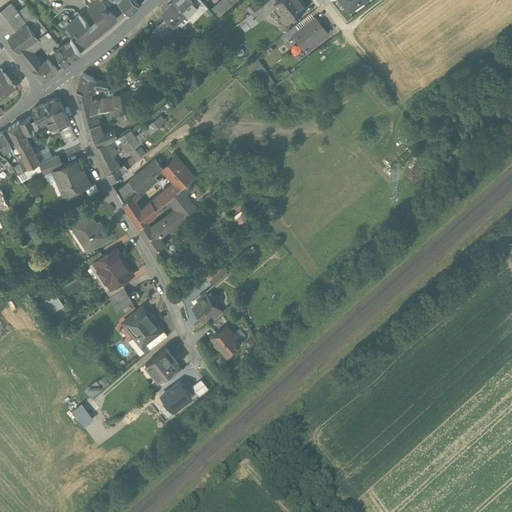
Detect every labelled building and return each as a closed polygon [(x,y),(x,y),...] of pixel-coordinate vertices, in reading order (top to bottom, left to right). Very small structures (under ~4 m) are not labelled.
[(105,6),(106,5),(101,0),(96,0),(88,7),(99,20),(106,28),(116,19),(109,10),(108,11),(105,6)] [(118,0),(131,13),(139,6),(133,0),(118,0)] [(186,13),(174,0),(161,13),(167,19),(173,25),(186,13)] [(198,5),(192,0),(175,0),(175,1),(188,15),(198,5)] [(238,0),(220,0),(210,9),(218,18),(238,0)] [(269,0),(250,15),(257,24),(276,8),(274,4),(278,1),(276,0),(269,0)] [(306,9),(299,0),(279,0),(278,1),(274,4),(276,8),(282,15),(285,14),(290,21),(306,9)] [(368,0),(343,0),(341,2),(349,13),(368,0)] [(0,9),(0,28),(33,71),(41,65),(27,47),(39,38),(11,1),(0,9)] [(245,9),(250,15),(258,9),(253,3),(245,9)] [(85,45),(96,36),(89,28),(79,15),(68,24),(85,45)] [(250,15),(238,25),(244,34),(257,24),(250,15)] [(173,25),(167,19),(151,33),(158,40),(161,38),(170,30),(174,26),(173,25)] [(293,36),(306,52),(328,35),(315,19),(298,32),(293,36)] [(101,32),(106,28),(99,20),(94,23),(101,32)] [(73,32),(66,23),(61,27),(69,36),(73,32)] [(96,36),(101,32),(94,23),(89,28),(96,36)] [(298,32),(295,27),(280,38),(284,43),(293,36),(298,32)] [(58,43),(54,38),(49,42),(53,47),(54,47),(54,46),(58,43)] [(56,51),(65,69),(82,57),(71,41),(56,51)] [(276,84),(256,56),(246,64),(265,92),(276,84)] [(48,61),(47,61),(41,65),(33,71),(42,84),(58,72),(60,72),(59,71),(58,71),(57,71),(48,61)] [(308,89),(296,71),(265,92),(278,111),(308,89)] [(82,77),(77,92),(90,94),(94,94),(95,90),(97,83),(82,77)] [(0,86),(0,101),(15,89),(8,80),(0,86)] [(108,82),(97,81),(97,83),(95,90),(108,91),(108,86),(108,82)] [(124,83),(117,85),(108,86),(108,91),(108,94),(113,94),(117,93),(126,90),(124,83)] [(128,90),(126,90),(117,93),(113,94),(114,99),(115,103),(107,104),(108,112),(131,107),(128,90)] [(89,100),(90,94),(77,92),(78,100),(89,100)] [(58,99),(32,112),(34,116),(38,125),(47,122),(51,131),(69,125),(58,99)] [(107,104),(115,103),(114,99),(98,101),(98,114),(108,112),(107,104)] [(98,101),(89,100),(78,100),(81,109),(88,109),(90,116),(91,116),(98,114),(98,101)] [(90,116),(88,109),(81,109),(86,133),(87,134),(95,131),(91,116),(90,116)] [(108,113),(109,118),(122,115),(120,110),(108,113)] [(101,120),(99,114),(91,116),(95,131),(100,130),(97,121),(101,120)] [(34,116),(18,124),(25,137),(32,133),(31,132),(32,128),(35,129),(38,128),(39,126),(38,125),(34,116)] [(125,116),(116,119),(118,124),(127,121),(125,116)] [(127,121),(116,125),(118,131),(129,127),(127,121)] [(135,148),(158,128),(153,122),(135,137),(130,131),(125,134),(128,138),(135,148)] [(25,137),(18,124),(8,131),(20,155),(31,149),(28,143),(25,137)] [(65,143),(73,139),(69,128),(60,132),(65,143)] [(98,137),(95,131),(87,134),(90,140),(98,137)] [(115,131),(98,137),(90,140),(93,148),(104,144),(108,142),(118,138),(115,131)] [(35,140),(32,133),(25,137),(28,143),(35,140)] [(11,151),(2,134),(0,135),(0,152),(2,156),(3,156),(11,151)] [(108,143),(111,147),(113,146),(115,151),(128,138),(125,134),(108,143)] [(135,148),(128,138),(123,145),(129,154),(135,148)] [(104,144),(93,148),(99,162),(111,156),(115,151),(113,146),(111,147),(108,142),(104,144)] [(147,153),(141,146),(136,150),(142,157),(147,153)] [(0,152),(0,174),(1,174),(3,172),(5,170),(9,167),(4,160),(5,160),(3,156),(2,156),(0,152)] [(142,157),(139,152),(133,156),(135,159),(131,162),(133,165),(142,157)] [(35,156),(24,162),(28,171),(39,165),(35,156)] [(115,161),(111,156),(99,162),(103,168),(115,161)] [(120,168),(124,174),(133,165),(131,162),(135,159),(134,157),(120,168)] [(156,160),(129,183),(140,196),(142,199),(147,194),(145,192),(166,173),(174,183),(152,202),(156,210),(159,206),(162,205),(170,199),(169,198),(181,188),(194,177),(177,157),(163,168),(156,160)] [(39,165),(44,178),(53,174),(52,174),(61,170),(55,158),(39,165)] [(115,161),(103,168),(106,176),(120,168),(117,163),(115,161)] [(61,170),(52,174),(53,174),(57,184),(58,184),(64,198),(70,195),(75,197),(77,195),(79,191),(88,187),(85,179),(83,180),(75,163),(61,170)] [(120,168),(106,176),(110,184),(124,174),(120,168)] [(195,208),(189,200),(181,188),(169,198),(170,199),(162,205),(164,208),(172,202),(178,210),(163,222),(164,223),(156,229),(161,236),(182,220),(195,208)] [(136,192),(122,204),(128,212),(135,206),(133,202),(137,200),(140,196),(136,192)] [(140,211),(135,206),(128,212),(142,235),(149,230),(145,224),(155,215),(157,211),(156,210),(152,202),(140,211)] [(83,211),(62,225),(66,231),(71,228),(70,228),(87,217),(83,211)] [(87,217),(70,228),(71,228),(76,237),(78,236),(89,254),(110,241),(103,231),(100,233),(89,216),(87,217)] [(149,230),(142,235),(154,254),(164,247),(158,238),(161,236),(156,229),(154,226),(149,230)] [(103,259),(92,266),(109,292),(109,293),(114,290),(120,286),(133,278),(116,251),(103,259)] [(99,254),(85,263),(89,268),(92,266),(103,259),(99,254)] [(213,285),(228,273),(220,264),(205,276),(213,285)] [(114,290),(109,293),(109,292),(106,294),(109,300),(123,290),(120,286),(114,290)] [(132,304),(123,290),(107,302),(115,315),(132,304)] [(219,307),(207,293),(198,300),(200,303),(194,307),(204,320),(211,314),(219,307)] [(59,309),(53,299),(45,303),(53,316),(60,311),(59,309)] [(223,312),(219,307),(211,314),(215,319),(218,316),(223,312)] [(161,334),(142,309),(122,325),(141,349),(145,347),(161,334)] [(215,319),(208,325),(216,334),(226,326),(218,316),(215,319)] [(216,334),(211,338),(215,342),(215,345),(217,347),(219,348),(225,355),(234,348),(238,348),(240,347),(240,343),(238,341),(236,340),(232,335),(233,334),(226,326),(216,334)] [(162,333),(161,334),(145,347),(149,352),(167,339),(162,333)] [(178,367),(165,350),(145,366),(159,383),(178,367)] [(178,367),(164,379),(169,382),(182,372),(178,367)] [(88,395),(106,386),(101,378),(83,387),(88,395)] [(208,391),(201,382),(191,389),(198,399),(208,391)] [(191,399),(179,384),(160,398),(172,413),(191,399)] [(78,403),(68,411),(81,426),(90,418),(78,403)]
